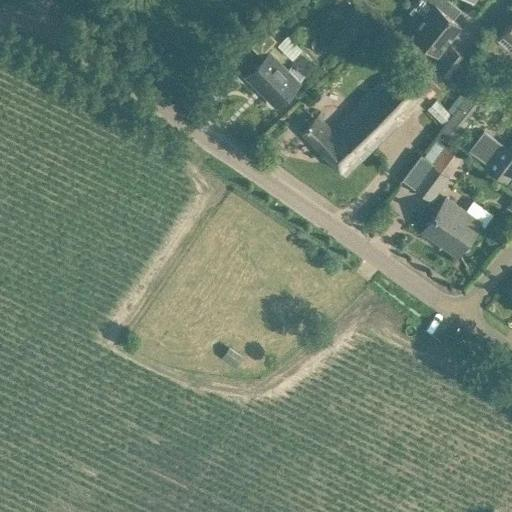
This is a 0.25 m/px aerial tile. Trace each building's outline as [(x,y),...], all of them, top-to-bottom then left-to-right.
[(445,11),(435,3),(437,0),(416,0),(407,12),(416,19),(407,29),(436,53),(460,24),(445,11)] [(346,20),(367,38),(379,25),(358,6),(346,20)] [(511,17),(496,38),(510,49),(511,46),(511,17)] [(385,25),(371,40),(389,56),(403,41),(385,25)] [(448,76),(464,56),(452,46),(435,66),(448,76)] [(287,71),(268,52),(245,75),(276,105),(305,76),(293,64),(287,71)] [(407,77),(429,97),(446,80),(417,53),(407,65),(413,71),(407,77)] [(331,129),(317,115),(301,130),(345,175),(422,98),(393,68),(331,129)] [(466,96),(439,129),(450,137),(477,104),(466,96)] [(436,100),(427,109),(441,123),(450,114),(436,100)] [(483,130),(468,150),(487,164),(506,179),(511,170),(511,150),(511,152),(502,144),(483,130)] [(429,198),(460,157),(444,145),(413,186),(429,198)] [(458,252),(479,222),(444,197),(423,228),(458,252)]
